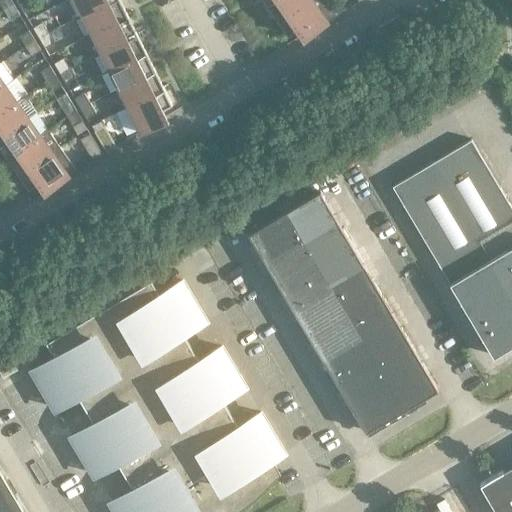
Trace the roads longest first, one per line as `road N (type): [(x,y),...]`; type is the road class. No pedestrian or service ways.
road 1 (residential): [(0,232),(390,0)]
road 2 (unknown): [(340,511),(218,298)]
road 3 (unclassified): [(511,418),(356,511)]
